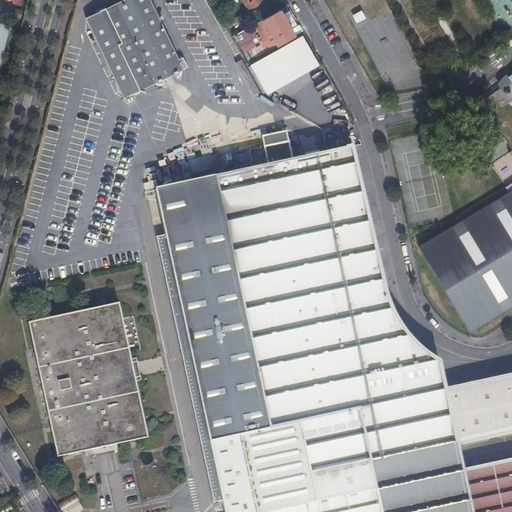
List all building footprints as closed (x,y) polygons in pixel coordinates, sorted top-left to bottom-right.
[(184,68),(150,0),(124,0),(87,18),(126,97),(184,68)] [(266,0),(243,0),(249,10),(266,0)] [(351,15),(356,24),(366,17),(361,9),(351,15)] [(19,20),(21,11),(13,10),(11,19),(19,20)] [(269,50),(294,36),(279,10),(232,36),(247,62),(269,50)] [(229,21),(231,24),(233,27),(243,21),(240,15),(229,21)] [(0,64),(10,25),(0,22),(0,64)] [(511,72),(508,75),(510,78),(479,99),(511,147),(511,72)] [(501,432),(490,380),(444,390),(438,362),(435,360),(428,355),(421,350),(415,344),(412,341),(407,334),(399,323),(395,316),(391,308),(388,300),(387,296),(352,147),(293,159),(289,140),(264,145),(267,164),(215,174),(234,266),(237,280),(269,428),(358,409),(369,459),(501,432)] [(269,428),(237,280),(234,266),(215,174),(158,186),(211,440),(269,428)] [(473,332),(511,306),(511,190),(420,248),(473,332)] [(121,299),(32,317),(59,452),(149,434),(121,299)] [(511,511),(511,459),(462,470),(456,443),(511,431),(511,375),(490,380),(501,432),(369,459),(379,511),(511,511)] [(379,511),(369,459),(358,409),(269,428),(211,440),(215,456),(226,511),(379,511)] [(74,495),(57,504),(60,510),(77,502),(74,495)]
